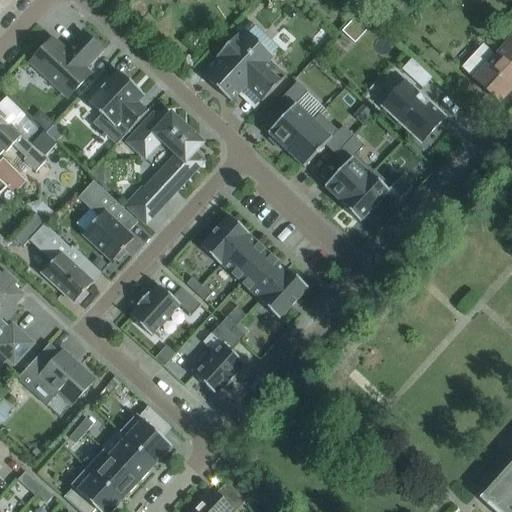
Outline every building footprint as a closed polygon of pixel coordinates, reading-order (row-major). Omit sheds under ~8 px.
[(262,104),(286,77),(269,62),(273,57),(272,56),(279,48),(255,26),(248,34),(247,33),(243,37),(239,34),(208,68),(212,71),(205,78),(231,103),(245,88),(262,104)] [(103,52),(82,32),(69,46),(71,47),(67,52),(53,39),(30,63),(68,99),(91,74),(86,70),(103,52)] [(500,102),(511,89),(511,38),(496,56),(483,44),(462,68),(500,102)] [(412,60),(402,71),(423,90),(432,79),(412,60)] [(144,98),(145,97),(117,70),(116,71),(117,72),(89,102),(88,102),(87,102),(125,138),(149,111),(148,110),(147,111),(138,103),(144,97),(144,98)] [(382,107),(421,143),(445,118),(406,81),(382,107)] [(286,151),(314,122),(313,121),(296,105),(308,93),(297,82),(280,101),(290,111),(268,134),(272,138),(270,140),(281,151),(283,148),(286,151)] [(158,139),(179,159),(148,193),(142,188),(125,206),(146,226),(205,162),(196,153),(204,144),(171,113),(162,123),(153,114),(126,143),(142,157),(158,139)] [(337,155),(354,136),(344,126),(338,132),(320,114),(313,121),(314,122),(286,151),(304,169),(327,145),(337,155)] [(46,162),(8,125),(0,117),(0,155),(4,151),(6,153),(13,145),(18,150),(17,150),(26,159),(24,161),(36,173),(46,162)] [(54,125),(46,133),(56,142),(64,134),(54,125)] [(44,131),(32,143),(46,155),(57,143),(56,142),(46,133),(45,132),(44,131)] [(365,146),(354,136),(337,155),(347,164),(325,188),(342,204),(341,205),(342,206),(375,171),(374,171),(373,171),(356,155),(365,146)] [(18,174),(3,159),(0,161),(0,178),(7,185),(18,174)] [(104,160),(89,175),(104,189),(104,182),(108,182),(108,167),(104,167),(104,160)] [(392,187),(375,171),(342,206),(360,223),(384,198),(394,207),(413,188),(401,177),(392,187)] [(83,235),(112,262),(116,258),(118,261),(126,253),(123,250),(134,239),(128,234),(138,223),(94,182),(79,198),(99,217),(83,235)] [(220,266),(249,234),(229,216),(200,247),(220,266)] [(45,224),(30,240),(53,262),(42,274),(74,304),(76,301),(80,304),(88,295),(85,292),(93,283),(78,269),(87,260),(72,247),(70,249),(45,224)] [(241,283),(268,253),(249,236),(250,235),(249,234),(220,266),(221,267),(222,266),(241,283)] [(0,235),(0,251),(1,252),(9,243),(0,235)] [(259,302),(288,270),(288,269),(287,270),(268,253),(241,283),(259,300),(258,301),(259,302)] [(102,270),(107,264),(98,256),(93,262),(102,270)] [(279,320),(308,288),(288,270),(259,302),(279,320)] [(33,344),(13,325),(10,328),(2,320),(3,318),(6,321),(17,309),(14,306),(21,299),(20,299),(20,293),(20,292),(14,286),(16,283),(4,272),(2,275),(0,273),(0,331),(4,335),(0,339),(0,351),(14,365),(33,344)] [(186,285),(196,293),(202,287),(192,278),(186,285)] [(140,308),(131,318),(152,337),(180,307),(191,317),(201,306),(182,289),(173,299),(160,286),(151,296),(148,293),(137,306),(140,308)] [(211,295),(202,287),(196,293),(205,302),(211,295)] [(227,318),(221,325),(230,333),(236,327),(227,318)] [(231,351),(240,342),(230,333),(221,325),(212,335),(223,345),(194,376),(215,395),(224,386),(227,388),(238,376),(235,373),(244,364),(231,351)] [(245,335),(236,327),(230,333),(240,342),(245,335)] [(23,373),(17,380),(46,406),(52,400),(58,394),(71,407),(96,380),(95,379),(63,350),(60,354),(50,344),(23,373)] [(116,377),(109,384),(113,389),(120,381),(116,377)] [(2,399),(0,401),(0,421),(12,409),(2,399)] [(120,433),(126,439),(126,438),(155,465),(172,447),(162,438),(171,429),(148,407),(139,417),(137,415),(120,433)] [(87,418),(78,428),(85,434),(94,424),(87,418)] [(77,444),(85,434),(78,428),(70,438),(77,444)] [(126,438),(126,439),(110,456),(139,483),(155,465),(126,438)] [(110,456),(104,450),(87,468),(123,501),(139,483),(110,456)] [(511,511),(511,467),(486,496),(503,511),(511,511)] [(112,511),(123,501),(87,468),(71,486),(73,489),(64,498),(78,511),(94,511),(96,510),(98,511),(112,511)] [(35,497),(37,495),(43,488),(26,472),(18,480),(35,497)] [(230,511),(232,511),(236,511),(247,501),(227,483),(217,494),(212,490),(190,511),(230,511)] [(53,497),(43,488),(37,495),(47,504),(53,497)]
